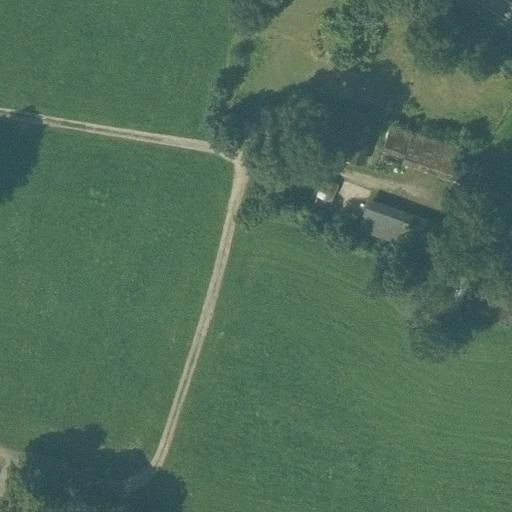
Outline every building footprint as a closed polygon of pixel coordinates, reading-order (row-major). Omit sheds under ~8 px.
[(374,117),(348,109),(332,154),(358,164),(374,117)] [(413,133),(392,125),(382,156),(402,163),(413,133)] [(297,130),(290,152),(306,157),(307,153),(312,134),(297,130)] [(333,139),(312,134),(307,153),(324,158),(328,155),(333,139)] [(338,185),(325,179),(317,195),(331,201),(338,185)] [(367,205),(358,229),(428,254),(425,262),(450,270),(460,238),(367,205)] [(437,301),(452,308),(482,238),(466,231),(450,270),(437,301)] [(486,293),(501,300),(505,290),(511,276),(498,269),(486,293)] [(511,292),(505,290),(501,300),(494,315),(510,322),(511,317),(511,292)] [(501,300),(486,293),(475,318),(491,324),(494,315),(501,300)]
